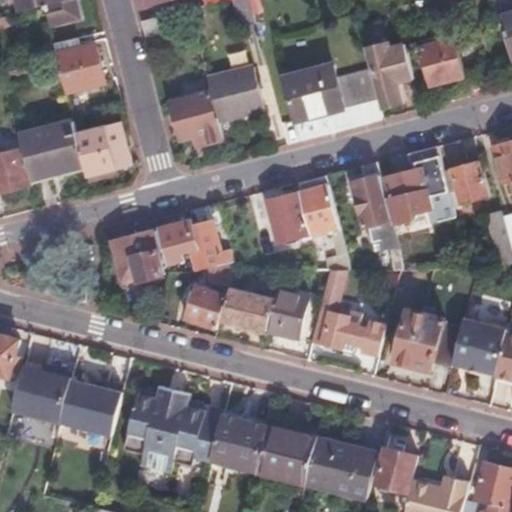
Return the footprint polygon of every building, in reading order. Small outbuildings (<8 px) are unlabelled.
[(18,0),(22,14),(46,7),(49,18),(51,24),(79,16),(75,0),(18,0)] [(248,0),(237,0),(234,1),(242,30),(256,26),(248,0)] [(171,18),(145,24),(149,40),(175,33),(171,18)] [(511,20),(502,23),(511,58),(511,20)] [(94,35),(56,45),(59,55),(97,46),(94,35)] [(458,50),(455,40),(421,49),(431,89),(466,79),(458,50)] [(389,45),(365,51),(370,70),(372,77),(374,77),(382,111),(405,105),(399,84),(415,80),(406,46),(390,50),(389,45)] [(68,88),(69,95),(107,84),(97,46),(59,55),(68,88)] [(472,47),(458,50),(466,79),(480,75),(472,47)] [(6,71),(8,80),(30,74),(27,65),(6,71)] [(297,123),(378,102),(372,77),(370,70),(338,79),(334,66),(289,78),(286,79),(297,123)] [(254,68),(208,80),(217,116),(220,129),(267,116),(254,68)] [(220,129),(217,116),(214,117),(208,96),(173,105),(183,141),(195,138),(201,136),(204,147),(224,142),(220,129)] [(26,150),(34,181),(88,167),(87,163),(80,134),(76,123),(23,137),(26,150)] [(90,154),(91,162),(95,176),(132,166),(122,123),(106,127),(112,149),(104,151),(103,146),(96,148),(97,153),(90,154)] [(112,149),(106,127),(80,134),(87,163),(91,162),(90,154),(97,153),(96,148),(103,146),(104,151),(112,149)] [(201,136),(195,138),(198,149),(204,147),(201,136)] [(511,144),(497,148),(506,182),(511,180),(511,144)] [(437,148),(401,157),(405,173),(387,178),(393,199),(421,192),(423,200),(431,197),(438,224),(456,219),(451,199),(445,179),(437,148)] [(34,181),(26,150),(0,157),(0,193),(35,185),(34,181)] [(401,251),(377,163),(360,167),(364,182),(356,184),(366,227),(371,226),(376,245),(383,243),(387,254),(391,253),(401,251)] [(467,173),(456,176),(445,179),(451,199),(461,197),(463,203),(490,196),(481,163),(465,167),(467,173)] [(454,170),(456,176),(467,173),(465,167),(454,170)] [(279,199),(276,189),(264,192),(277,244),(339,228),(326,176),(321,177),(296,184),(298,194),(279,199)] [(503,213),(500,214),(491,216),(503,264),(511,262),(511,247),(504,218),(503,213)] [(190,223),(158,231),(161,243),(165,257),(191,250),(197,271),(210,267),(211,271),(228,272),(236,272),(231,250),(221,253),(214,226),(212,220),(190,226),(190,223)] [(224,223),(214,226),(221,253),(231,250),(224,223)] [(113,243),(121,274),(135,270),(137,276),(162,270),(156,245),(161,243),(158,231),(113,243)] [(350,271),(341,239),(334,242),(338,257),(326,260),(329,271),(350,271)] [(401,251),(391,253),(395,271),(399,271),(406,271),(401,251)] [(123,280),(137,276),(135,270),(121,274),(123,280)] [(211,271),(209,271),(209,281),(226,280),(228,272),(211,271)] [(236,272),(228,272),(226,280),(225,283),(232,285),(236,272)] [(311,342),(340,350),(342,342),(355,345),(364,347),(362,353),(377,357),(385,327),(369,322),(368,330),(358,327),(361,314),(350,311),(349,315),(335,312),(341,288),(326,284),(311,342)] [(221,318),(228,295),(194,287),(185,319),(218,328),(221,318)] [(228,295),(221,318),(267,331),(275,299),(230,288),(228,295)] [(275,299),(267,331),(299,339),(309,299),(277,290),(275,299)] [(445,318),(409,309),(396,363),(431,372),(445,318)] [(509,324),(493,320),(492,326),(508,329),(509,324)] [(492,326),(464,321),(453,366),(496,377),(507,332),(508,329),(492,326)] [(511,333),(507,332),(496,377),(511,381),(511,333)] [(19,342),(0,337),(0,375),(16,379),(22,357),(15,355),(19,342)] [(342,342),(340,350),(352,353),(355,345),(342,342)] [(40,372),(23,368),(12,413),(60,424),(74,367),(54,362),(52,369),(51,375),(40,372)] [(51,375),(52,369),(42,366),(40,372),(51,375)] [(83,411),(116,419),(127,374),(114,370),(113,375),(78,367),(73,388),(87,391),(83,411)] [(511,381),(496,377),(495,382),(511,386),(511,381)] [(156,473),(176,392),(157,388),(155,395),(137,390),(121,452),(139,457),(137,468),(156,473)] [(188,395),(176,392),(156,473),(168,476),(171,464),(191,469),(193,460),(210,464),(221,417),(223,412),(187,402),(188,395)] [(269,429),(221,417),(210,464),(257,475),(269,429)] [(316,440),(269,429),(257,475),(304,488),(316,440)] [(364,453),(316,440),(304,488),(352,499),(364,453)] [(413,483),(419,459),(384,451),(376,487),(410,495),(413,483)] [(379,457),(364,453),(352,499),(367,503),(379,457)] [(511,511),(511,490),(511,491),(511,488),(511,473),(483,467),(475,502),(490,506),(488,511),(511,511)] [(257,475),(255,484),(302,495),(304,488),(257,475)] [(41,498),(59,503),(63,486),(45,481),(41,498)] [(410,495),(405,511),(462,511),(464,508),(469,485),(453,481),(450,492),(413,483),(410,495)] [(97,495),(63,486),(59,503),(93,511),(97,495)]
